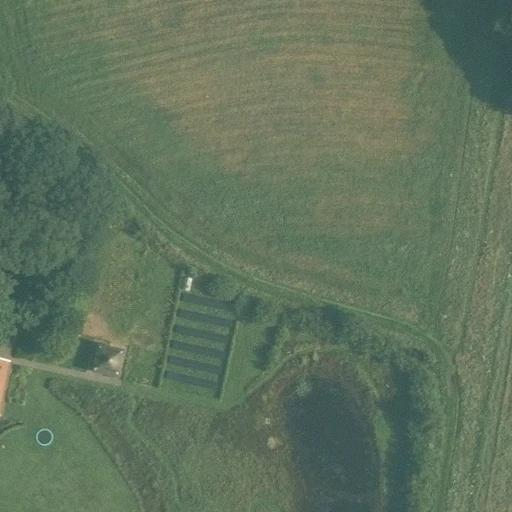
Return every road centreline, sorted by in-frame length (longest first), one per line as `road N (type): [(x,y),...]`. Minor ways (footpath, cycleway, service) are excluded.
road 1 (track): [(0,91),(203,263),(430,339),(450,373),(439,511)]
road 2 (track): [(71,155),(0,259)]
